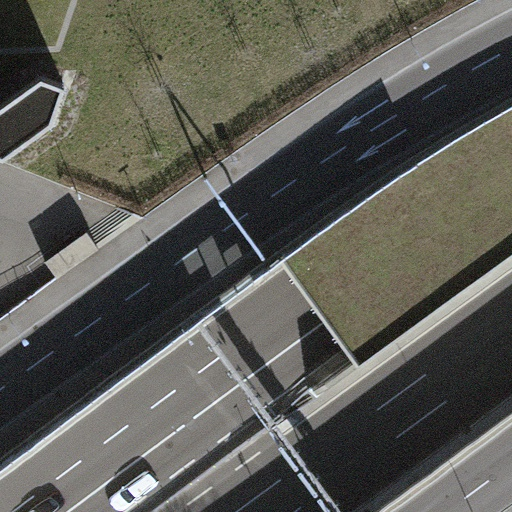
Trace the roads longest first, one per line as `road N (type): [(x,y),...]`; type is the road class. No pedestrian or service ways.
road 1 (primary): [(511,51),(390,117),(0,387)]
road 2 (motorway): [(511,185),(42,511)]
road 3 (motorway): [(244,511),(511,318)]
